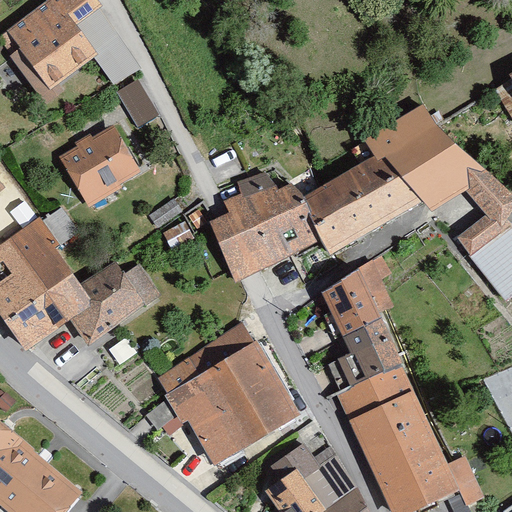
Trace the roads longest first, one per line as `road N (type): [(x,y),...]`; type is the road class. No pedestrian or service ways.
road 1 (residential): [(113,0),(379,511)]
road 2 (residential): [(191,511),(0,345)]
